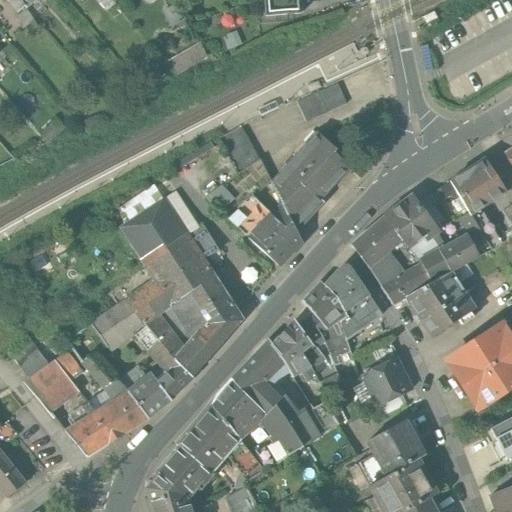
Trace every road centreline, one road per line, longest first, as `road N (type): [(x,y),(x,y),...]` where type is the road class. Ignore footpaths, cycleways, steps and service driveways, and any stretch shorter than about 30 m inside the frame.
road 1 (secondary): [(120,499),(136,462),(333,240)]
road 2 (residential): [(333,240),(396,328),(479,511)]
road 3 (secondary): [(424,162),(388,0)]
road 4 (residential): [(76,482),(75,459),(0,369)]
road 5 (secondary): [(333,240),(424,162)]
